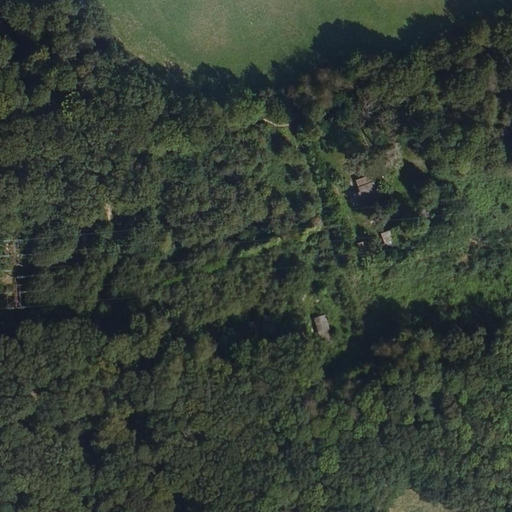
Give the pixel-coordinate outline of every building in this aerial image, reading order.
[(372,181),(369,173),(354,179),(357,187),(372,181)] [(374,199),(371,192),(376,190),(372,181),(357,187),(359,191),(353,193),(358,205),(374,199)] [(403,240),(398,227),(384,232),(385,235),(381,236),(385,247),(403,240)] [(369,252),(367,247),(365,242),(361,243),(360,241),(353,244),(357,256),(368,252),(369,252)] [(381,251),(379,243),(367,247),(369,252),(368,252),(369,255),(381,251)] [(330,342),(323,314),(313,317),(320,345),(330,342)]
